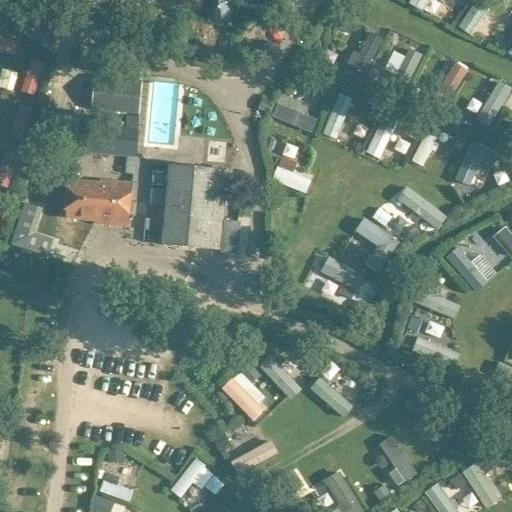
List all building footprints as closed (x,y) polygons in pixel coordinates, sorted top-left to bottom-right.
[(396,0),(394,3),(410,13),(417,0),(396,0)] [(472,0),(459,0),(442,33),(456,40),(476,2),(472,0)] [(511,20),(493,56),(511,65),(511,20)] [(336,51),(331,65),(365,76),(376,41),(351,32),(344,53),(336,51)] [(72,66),(76,44),(63,42),(60,64),(72,66)] [(385,68),(399,73),(406,53),(392,48),(385,68)] [(140,115),(144,81),(94,76),(91,110),(140,115)] [(511,95),(511,94),(502,86),(499,91),(487,80),(479,90),(501,109),(511,95)] [(316,84),(312,95),(324,99),(328,89),(316,84)] [(299,117),(305,101),(273,89),(267,105),(299,117)] [(317,131),(329,135),(340,101),(327,97),(317,131)] [(256,121),(293,137),(301,121),(264,104),(256,121)] [(368,108),(353,156),(367,160),(382,113),(368,108)] [(80,116),(42,112),(40,138),(77,141),(80,116)] [(90,127),(89,127),(87,152),(135,156),(137,132),(132,131),(133,123),(130,121),(91,118),(90,127)] [(386,132),(401,141),(408,128),(393,120),(386,132)] [(337,137),(349,141),(353,128),(341,124),(337,137)] [(408,135),(394,163),(407,170),(422,142),(408,135)] [(278,160),(283,148),(270,143),(265,155),(278,160)] [(384,144),(376,161),(386,166),(394,149),(384,144)] [(452,145),(438,186),(456,191),(464,167),(483,173),(480,181),(488,184),(496,159),(452,145)] [(500,175),(511,171),(507,157),(495,161),(500,175)] [(292,191),(294,163),(261,162),(259,190),(292,191)] [(219,253),(238,255),(241,222),(222,221),(226,170),(170,166),(163,246),(219,251),(219,253)] [(133,185),(99,182),(69,179),(66,217),(94,219),(93,224),(129,227),(133,185)] [(135,187),(134,205),(147,206),(148,188),(135,187)] [(397,226),(415,218),(401,187),(382,195),(397,226)] [(24,206),(12,246),(47,257),(51,244),(31,238),(39,211),(24,206)] [(355,211),(340,229),(362,246),(348,262),(366,276),(393,242),(355,211)] [(479,222),(485,234),(498,228),(492,216),(479,222)] [(510,226),(506,219),(498,223),(501,230),(510,226)] [(313,274),(304,290),(318,298),(323,289),(351,305),(363,285),(313,256),(305,269),(313,274)] [(361,302),(355,314),(367,320),(373,308),(361,302)] [(510,367),(511,361),(511,325),(505,322),(489,359),(510,367)] [(405,342),(401,352),(411,356),(415,345),(405,342)] [(254,356),(239,370),(267,400),(282,386),(254,356)] [(29,404),(32,357),(17,357),(14,403),(29,404)] [(333,398),(304,376),(291,393),(320,415),(333,398)] [(367,384),(360,392),(369,401),(377,392),(367,384)] [(120,408),(122,392),(74,385),(72,402),(120,408)] [(406,399),(402,408),(411,413),(416,403),(406,399)] [(178,434),(182,420),(134,408),(131,421),(178,434)] [(425,411),(418,423),(430,429),(436,418),(425,411)] [(368,474),(376,490),(401,476),(379,435),(365,443),(379,468),(368,474)] [(211,462),(220,478),(261,456),(253,439),(211,462)] [(438,449),(431,455),(437,461),(444,456),(438,449)] [(124,451),(108,451),(108,463),(124,463),(124,451)] [(171,461),(154,498),(165,502),(172,487),(186,494),(196,472),(171,461)] [(483,463),(471,469),(477,480),(489,473),(483,463)] [(462,467),(448,475),(468,508),(482,499),(462,467)] [(310,479),(326,511),(340,511),(345,510),(325,471),(310,479)] [(109,508),(114,494),(85,482),(80,496),(109,508)] [(418,494),(429,511),(443,511),(452,507),(437,482),(418,494)]
